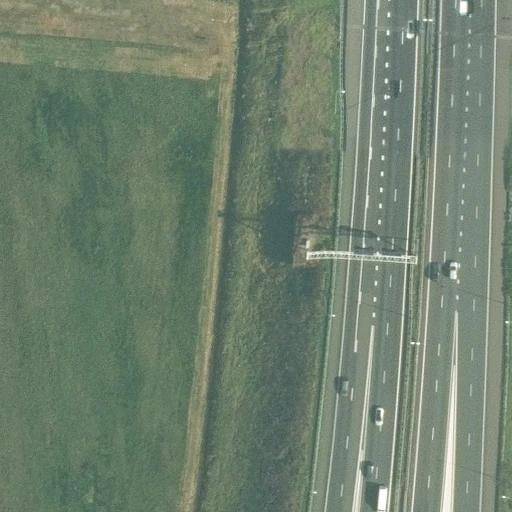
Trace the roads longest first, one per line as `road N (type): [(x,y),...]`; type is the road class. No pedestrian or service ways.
road 1 (motorway): [(395,0),(376,324)]
road 2 (motorway): [(458,273),(466,0)]
road 3 (motorway): [(425,511),(458,273)]
road 4 (motorway): [(464,511),(458,273)]
road 5 (motorway): [(376,324),(345,511)]
road 6 (motorway): [(376,324),(365,511)]
